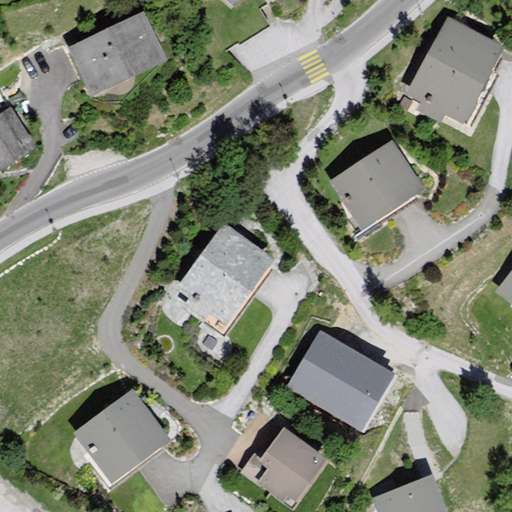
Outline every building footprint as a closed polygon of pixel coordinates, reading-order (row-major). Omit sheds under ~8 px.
[(227,0),(246,15),(259,0),(227,0)] [(162,21),(79,57),(108,106),(190,72),(162,21)] [(511,53),(459,28),(416,101),(432,110),(429,120),(451,132),(457,122),(476,133),(511,72),(511,53)] [(8,107),(0,111),(0,168),(33,149),(8,107)] [(404,151),(339,189),(375,238),(439,199),(404,151)] [(230,232),(182,297),(198,307),(189,315),(228,342),(237,331),(241,335),(287,269),(230,232)] [(511,287),(503,299),(511,305),(511,287)] [(383,358),(314,316),(281,370),(350,412),(383,358)] [(142,392),(81,437),(123,487),(181,443),(142,392)] [(344,456),(295,429),(272,462),(281,466),(266,485),(304,510),(344,456)] [(463,511),(446,473),(383,498),(389,511),(463,511)]
